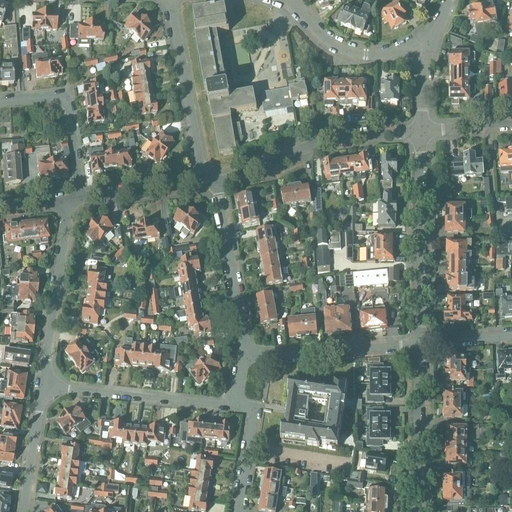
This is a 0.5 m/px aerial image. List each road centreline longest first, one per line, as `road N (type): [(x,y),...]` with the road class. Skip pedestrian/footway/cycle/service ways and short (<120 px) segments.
road 1 (residential): [(416,345),(421,130)]
road 2 (residential): [(215,181),(320,142),(421,130)]
road 3 (residential): [(238,408),(41,390)]
road 4 (residential): [(41,390),(69,200)]
road 5 (residential): [(203,183),(169,0)]
road 6 (residential): [(244,357),(215,181)]
road 7 (residential): [(244,357),(416,345)]
road 8 (residential): [(418,511),(416,345)]
road 9 (residential): [(284,0),(343,49),(365,55),(422,48)]
road 10 (residential): [(79,199),(203,183)]
road 11 (residential): [(25,511),(41,390)]
road 12 (residential): [(238,511),(256,412),(238,408)]
